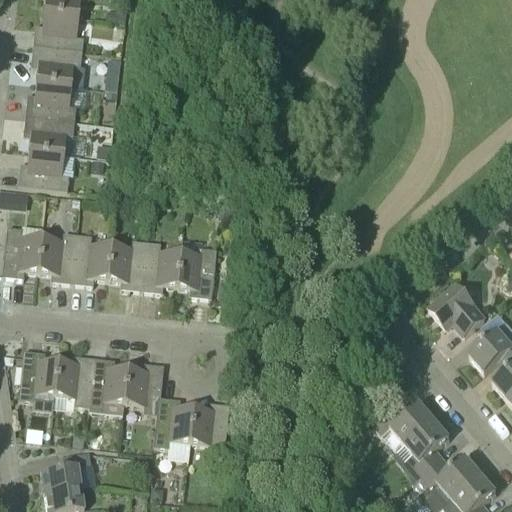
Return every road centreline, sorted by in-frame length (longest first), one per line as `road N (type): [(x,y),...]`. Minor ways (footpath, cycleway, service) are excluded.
road 1 (residential): [(511,465),(402,336),(403,315),(421,289),(511,212)]
road 2 (residential): [(184,341),(0,324)]
